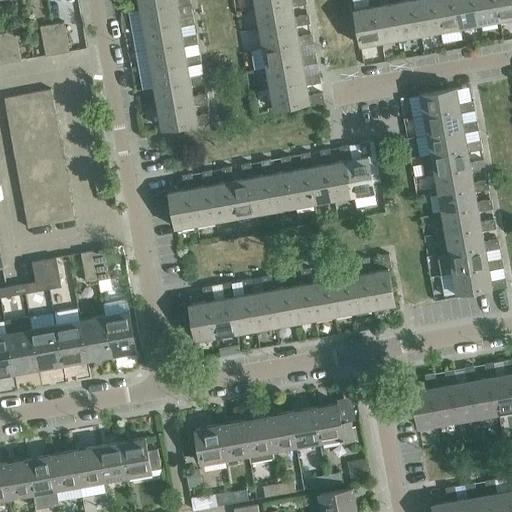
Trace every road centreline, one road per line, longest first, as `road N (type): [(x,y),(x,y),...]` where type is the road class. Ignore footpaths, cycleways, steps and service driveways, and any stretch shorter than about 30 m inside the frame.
road 1 (residential): [(165,386),(96,0)]
road 2 (residential): [(165,386),(371,354)]
road 3 (residential): [(327,94),(511,61)]
road 4 (residential): [(0,417),(165,386)]
road 5 (residential): [(400,511),(371,354)]
road 6 (residential): [(371,354),(511,327)]
